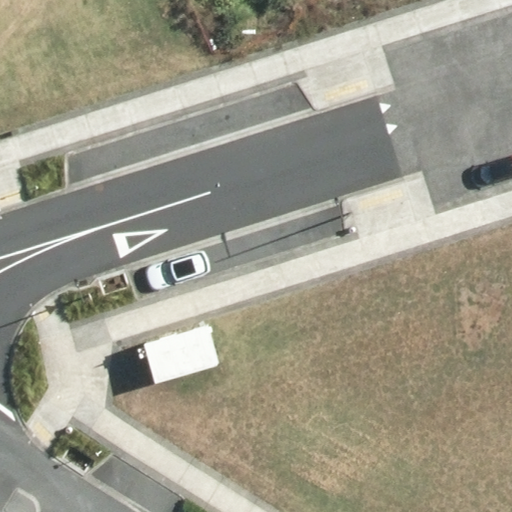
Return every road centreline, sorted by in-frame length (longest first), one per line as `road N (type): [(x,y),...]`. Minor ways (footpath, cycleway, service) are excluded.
road 1 (residential): [(511,98),(96,227)]
road 2 (residential): [(0,444),(105,511)]
